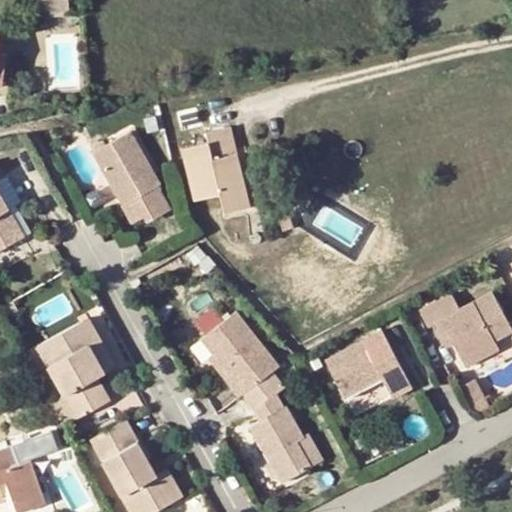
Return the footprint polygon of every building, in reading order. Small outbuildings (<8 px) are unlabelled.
[(203,132),(205,143),(208,159),(235,154),(230,127),(203,132)] [(139,195),(157,186),(158,185),(127,130),(92,150),(123,203),(139,195)] [(208,159),(205,143),(179,148),(190,201),(214,195),(217,213),(246,208),(235,154),(208,159)] [(139,195),(153,218),(169,208),(157,186),(139,195)] [(139,195),(123,203),(132,220),(142,214),(146,221),(153,218),(139,195)] [(0,251),(20,241),(5,214),(0,216),(0,207),(0,206),(0,251)] [(460,356),(493,337),(511,326),(511,325),(491,285),(458,302),(452,290),(419,307),(427,321),(434,318),(441,333),(448,329),(453,340),(460,356)] [(78,305),(73,308),(85,329),(79,333),(94,360),(105,355),(78,305)] [(73,308),(28,334),(69,406),(99,389),(86,365),(94,360),(79,333),(85,329),(73,308)] [(231,382),(225,386),(234,400),(238,397),(271,373),(277,369),(234,313),(200,338),(214,358),(231,382)] [(326,357),(347,396),(402,366),(382,328),(326,357)] [(446,342),(453,340),(448,329),(441,333),(446,342)] [(493,337),(460,356),(465,365),(497,347),(493,337)] [(208,362),(225,386),(231,382),(214,358),(208,362)] [(271,373),(238,397),(249,413),(278,392),(282,389),(271,373)] [(458,384),(467,401),(483,392),(474,375),(458,384)] [(278,392),(249,413),(257,423),(286,407),(278,392)] [(483,392),(467,401),(475,414),(491,406),(483,392)] [(281,486),(311,469),(298,444),(304,440),(286,407),(257,423),(249,428),(281,486)] [(124,421),(90,441),(130,511),(155,511),(170,504),(154,475),(124,421)] [(309,438),(304,440),(298,444),(311,469),(323,463),(309,438)] [(5,445),(12,463),(17,461),(10,443),(5,445)] [(0,498),(4,497),(10,495),(16,511),(43,502),(26,458),(17,461),(12,463),(5,445),(0,446),(0,498)] [(165,469),(154,475),(170,504),(181,497),(165,469)] [(14,511),(16,511),(10,495),(4,497),(9,511),(14,511)]
